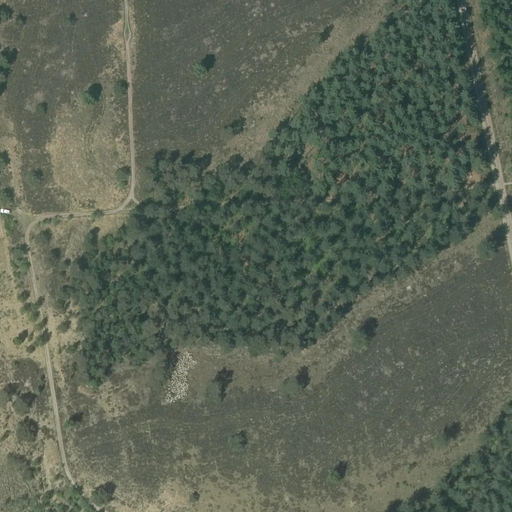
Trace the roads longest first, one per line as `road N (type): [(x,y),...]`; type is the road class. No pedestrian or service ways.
road 1 (track): [(503,183),(118,213)]
road 2 (track): [(464,0),(511,223)]
